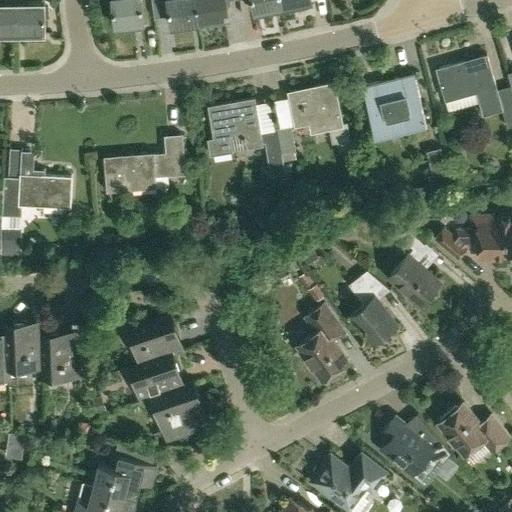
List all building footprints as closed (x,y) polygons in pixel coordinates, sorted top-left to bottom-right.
[(0,0),(0,30),(16,30),(15,0),(0,0)] [(15,0),(16,30),(45,29),(44,0),(15,0)] [(142,0),(113,0),(116,23),(119,23),(119,27),(133,25),(133,21),(145,20),(142,0)] [(168,0),(170,9),(172,23),(201,18),(197,0),(168,0)] [(230,14),(228,0),(197,0),(201,18),(202,22),(208,22),(213,20),(213,17),(230,14)] [(253,0),(255,9),(283,3),(282,0),(253,0)] [(484,112),(502,108),(507,125),(511,123),(511,84),(508,70),(507,71),(511,84),(509,85),(498,88),(488,51),(487,51),(487,52),(437,66),(446,98),(447,97),(447,96),(477,88),(484,112)] [(364,83),(372,116),(377,136),(403,129),(428,123),(415,71),(364,83)] [(343,121),(335,79),(289,88),(296,122),(310,119),(312,128),(330,124),(333,139),(338,138),(340,148),(352,145),(347,120),(343,121)] [(207,137),(210,153),(233,149),(230,134),(242,132),(248,145),(263,143),(261,129),(255,95),(210,103),(216,135),(207,137)] [(278,126),(282,150),(296,148),(292,124),(278,126)] [(270,174),(284,172),(281,151),(282,150),(278,126),(263,128),(270,174)] [(169,172),(186,171),(183,131),(166,133),(167,150),(155,151),(154,150),(106,154),(108,188),(157,184),(156,173),(169,172)] [(10,173),(3,173),(2,213),(21,214),(21,201),(70,203),(72,173),(23,170),(24,146),(12,145),(10,173)] [(454,182),(450,168),(446,169),(440,145),(427,149),(432,172),(427,173),(431,187),(454,182)] [(511,252),(511,215),(503,215),(503,220),(496,220),(496,212),(472,212),(472,227),(458,227),(453,233),(445,226),(436,237),(459,256),(468,246),(463,241),(465,239),(480,239),(480,258),(496,258),(497,253),(511,252)] [(22,227),(1,226),(0,253),(21,254),(22,227)] [(415,247),(391,274),(422,300),(440,279),(425,266),(419,261),(431,246),(408,226),(407,228),(400,235),(415,247)] [(349,282),(363,301),(351,311),(373,341),(396,322),(378,298),(391,288),(368,268),(349,282)] [(325,293),(316,282),(314,283),(306,270),(299,274),(316,299),(325,293)] [(323,377),(348,359),(332,336),(343,328),(324,301),(306,314),(316,329),(298,342),(323,377)] [(129,326),(141,360),(172,350),(183,346),(172,312),(129,326)] [(7,321),(7,332),(9,365),(45,363),(44,330),(43,320),(7,321)] [(44,330),(45,363),(45,374),(80,373),(80,368),(90,367),(88,336),(79,337),(78,329),(44,330)] [(0,376),(9,376),(9,365),(7,332),(0,331),(0,376)] [(141,397),(152,394),(184,384),(172,350),(141,360),(130,364),(141,397)] [(163,427),(205,413),(194,380),(184,384),(152,394),(163,427)] [(491,450),(509,436),(491,414),(480,423),(463,401),(438,421),(463,452),(481,438),(491,450)] [(389,438),(381,447),(422,481),(437,462),(440,465),(451,451),(418,412),(407,425),(395,415),(382,432),(389,438)] [(24,433),(9,431),(8,439),(23,441),(24,433)] [(98,460),(92,482),(137,494),(142,473),(153,476),(156,462),(112,450),(109,463),(98,460)] [(310,477),(345,505),(351,510),(352,508),(357,511),(360,511),(369,500),(359,492),(365,486),(371,491),(386,472),(361,451),(348,467),(330,452),(310,477)] [(79,491),(72,511),(131,511),(137,494),(92,482),(89,494),(79,491)] [(337,511),(329,506),(325,511),(317,511),(289,495),(280,511),(279,511),(337,511)] [(482,511),(499,511),(489,500),(479,508),(482,511)]
